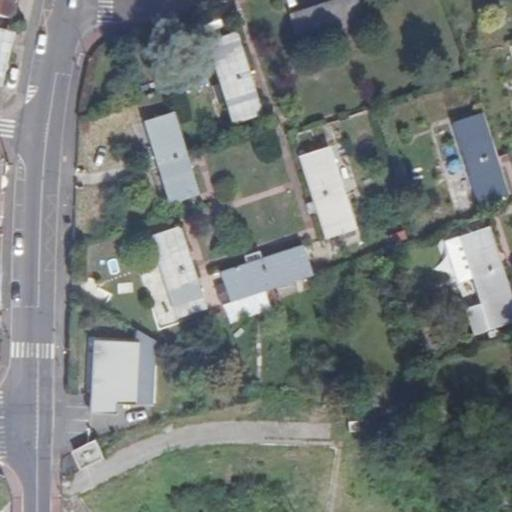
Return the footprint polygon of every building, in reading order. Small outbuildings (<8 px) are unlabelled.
[(0,0),(0,18),(10,21),(11,21),(15,8),(10,7),(11,0),(0,0)] [(278,49),(361,22),(353,0),(324,0),(268,19),(278,49)] [(0,59),(10,21),(0,18),(0,59)] [(262,112),(234,30),(206,39),(232,121),(262,112)] [(200,191),(173,108),(143,118),(171,200),(200,191)] [(477,201),(505,192),(479,111),(448,120),(477,201)] [(325,234),(353,225),(327,142),(297,152),(325,234)] [(205,305),(178,224),(149,234),(176,315),(205,305)] [(456,236),(441,241),(456,282),(471,277),(485,317),(511,308),(484,226),(456,236)] [(309,271),(299,241),(216,268),(225,298),(309,271)] [(137,404),(139,345),(96,343),(93,413),(118,414),(119,403),(137,404)] [(104,459),(95,441),(72,452),(81,470),(104,459)]
